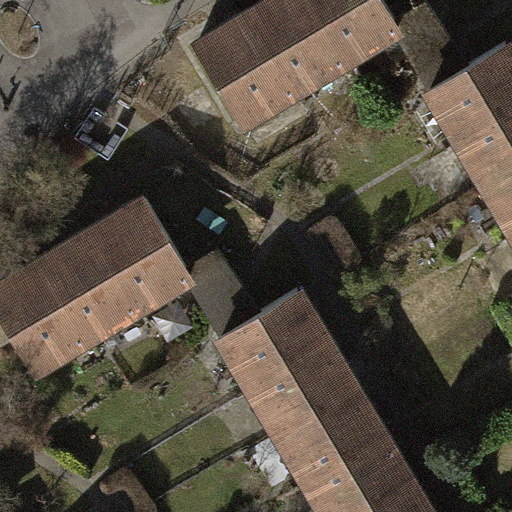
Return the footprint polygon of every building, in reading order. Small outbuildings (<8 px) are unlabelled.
[(337,55),(304,0),(259,0),(240,11),(284,86),(337,55)] [(390,25),(375,0),(304,0),(337,55),(390,25)] [(399,14),(436,77),(455,66),(417,3),(399,14)] [(284,86),(240,11),(187,42),(231,117),(284,86)] [(511,95),(511,65),(497,41),(455,66),(436,77),(421,86),(449,133),(511,95)] [(511,159),(511,95),(449,133),(478,180),(511,159)] [(511,223),(511,159),(478,180),(506,227),(511,223)] [(176,273),(182,270),(179,264),(137,194),(85,226),(130,301),(176,273)] [(77,332),(130,301),(85,226),(32,257),(77,332)] [(212,332),(247,311),(208,246),(179,264),(182,270),(176,273),(212,332)] [(0,321),(25,363),(77,332),(32,257),(0,276),(0,321)] [(212,332),(319,511),(424,511),(289,286),(247,311),(212,332)]
